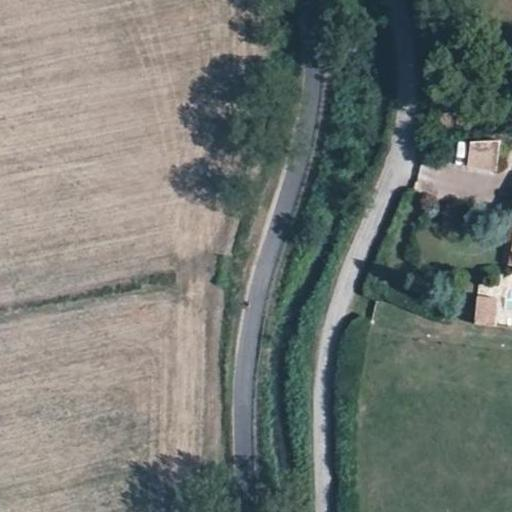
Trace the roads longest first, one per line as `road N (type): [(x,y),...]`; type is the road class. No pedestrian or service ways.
road 1 (unclassified): [(323,511),(332,326),(407,124),(410,73),(393,0)]
road 2 (unclassified): [(306,0),(316,62),(311,128),(259,286),(251,336),(251,511)]
